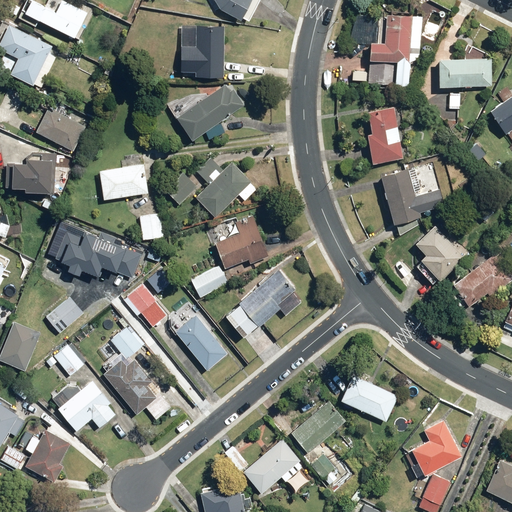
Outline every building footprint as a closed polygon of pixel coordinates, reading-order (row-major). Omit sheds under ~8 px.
[(29,0),(26,0),(20,13),(56,32),(57,31),(71,39),(85,14),(60,0),(59,0),(53,12),(29,0)] [(211,0),(217,9),(238,21),(249,0),(211,0)] [(19,10),(4,1),(0,8),(0,10),(13,19),(19,10)] [(422,17),(376,14),(376,43),(366,43),(365,61),(367,61),(367,83),(391,84),(391,87),(407,89),(408,64),(419,58),(422,17)] [(192,76),(220,76),(221,26),(194,25),(193,46),(178,46),(178,71),(193,71),(192,76)] [(0,39),(0,51),(14,58),(6,73),(29,87),(39,69),(40,70),(43,62),(48,54),(47,54),(51,46),(6,26),(0,39)] [(488,85),(488,60),(436,60),(436,88),(448,88),(448,110),(458,110),(458,85),(488,85)] [(173,120),(188,141),(238,106),(223,85),(173,120)] [(511,94),(487,111),(503,136),(511,130),(511,94)] [(48,107),(34,132),(70,151),(83,126),(48,107)] [(391,108),(364,113),(368,135),(363,136),(368,164),(401,158),(391,108)] [(484,154),(474,143),(465,150),(475,161),(484,154)] [(26,152),(25,165),(9,164),(7,192),(49,195),(54,154),(26,152)] [(193,172),(207,186),(196,198),(213,215),(247,182),(227,162),(220,168),(208,156),(193,172)] [(444,206),(432,161),(376,176),(390,225),(418,217),(417,213),(444,206)] [(100,172),(104,199),(147,193),(143,166),(100,172)] [(162,187),(177,203),(193,187),(178,172),(162,187)] [(138,216),(141,240),(162,237),(159,213),(138,216)] [(220,269),(246,260),(247,263),(266,256),(250,213),(229,221),(233,233),(209,241),(220,269)] [(462,258),(432,226),(413,246),(422,254),(416,261),(418,263),(414,267),(430,284),(434,280),(435,282),(462,258)] [(84,244),(74,269),(114,285),(124,261),(84,244)] [(511,278),(493,254),(449,286),(464,306),(482,293),(485,297),(511,278)] [(190,281),(197,296),(223,284),(216,269),(190,281)] [(275,269),(223,316),(244,339),(296,292),(275,269)] [(151,326),(164,314),(153,301),(156,298),(143,282),(121,300),(135,316),(139,312),(151,326)] [(44,317),(56,333),(81,314),(68,298),(44,317)] [(511,298),(501,322),(511,327),(511,298)] [(192,312),(170,330),(204,372),(226,355),(192,312)] [(126,326),(110,339),(125,357),(141,345),(126,326)] [(69,343),(51,356),(67,376),(84,363),(69,343)] [(121,359),(100,377),(133,415),(154,398),(121,359)] [(351,375),(339,402),(381,421),(393,394),(351,375)] [(75,432),(91,419),(98,427),(112,415),(105,407),(108,405),(89,382),(56,409),(75,432)] [(0,400),(0,438),(5,441),(22,413),(0,400)] [(290,433),(306,452),(342,421),(325,403),(290,433)] [(422,475),(457,457),(440,421),(422,430),(428,442),(409,451),(422,475)] [(73,442),(50,429),(30,463),(53,476),(73,442)] [(279,439),(239,471),(258,495),(298,463),(279,439)] [(340,457),(326,440),(307,455),(312,461),(308,464),(321,480),(321,479),(326,485),(339,475),(331,466),(340,457)] [(11,443),(2,457),(16,466),(25,451),(11,443)] [(511,470),(498,464),(484,492),(511,505),(511,470)] [(419,503),(435,510),(447,483),(431,476),(419,503)] [(204,511),(241,511),(241,507),(242,506),(237,489),(210,493),(210,496),(201,498),(204,511)]
